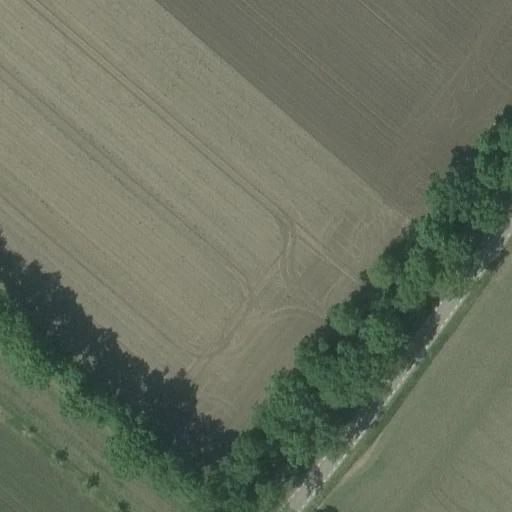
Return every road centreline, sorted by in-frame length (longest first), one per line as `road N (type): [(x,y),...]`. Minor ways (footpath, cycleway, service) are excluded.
road 1 (unclassified): [(287,511),(511,218)]
road 2 (track): [(214,511),(0,331)]
